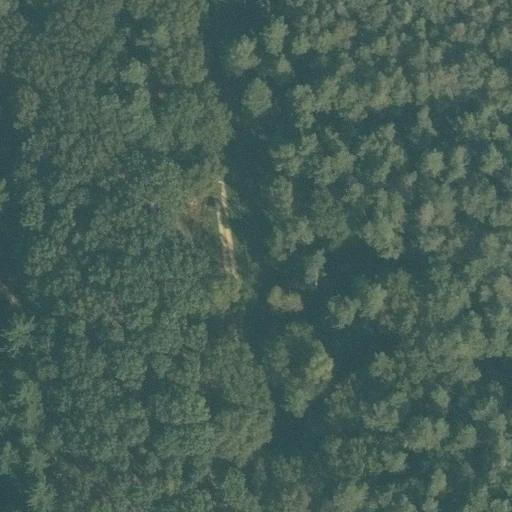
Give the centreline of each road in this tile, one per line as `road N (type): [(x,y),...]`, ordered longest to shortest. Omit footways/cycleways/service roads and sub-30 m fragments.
road 1 (track): [(188,0),(264,511)]
road 2 (track): [(211,155),(0,186)]
